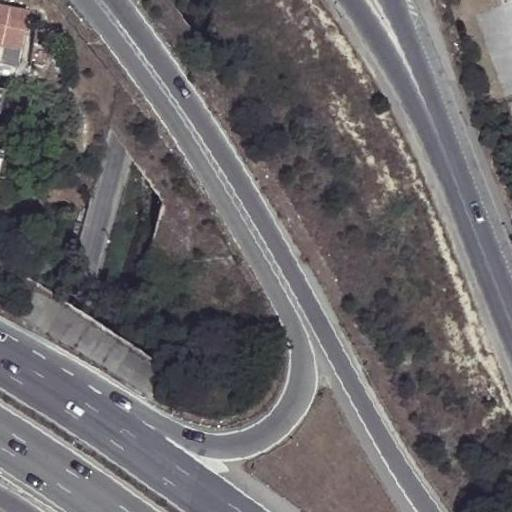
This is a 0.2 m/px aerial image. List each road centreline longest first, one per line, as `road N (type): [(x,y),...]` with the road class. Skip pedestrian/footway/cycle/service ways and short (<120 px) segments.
road 1 (motorway): [(78,0),(170,123),(274,293),(297,343),(299,379),(269,429),(240,441),(204,442),(0,348)]
road 2 (motorway): [(427,511),(212,143),(111,0)]
road 3 (residential): [(29,511),(161,0)]
road 4 (motorway): [(228,511),(0,358)]
road 5 (tertiary): [(428,106),(511,303)]
road 6 (motorway): [(0,434),(119,511)]
road 7 (tertiary): [(353,0),(428,106)]
